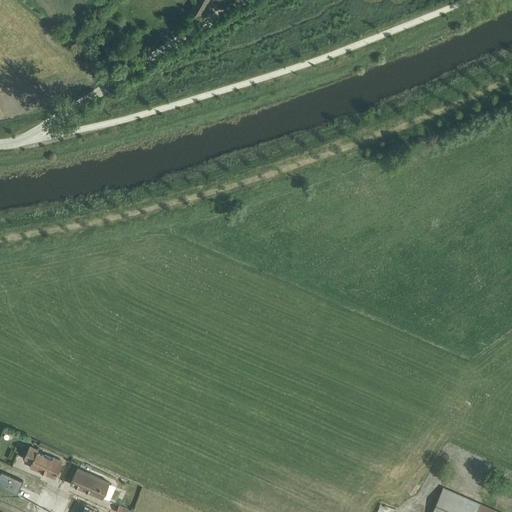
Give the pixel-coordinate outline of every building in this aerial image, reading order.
[(196,0),(193,9),(202,13),(206,5),(216,10),(220,0),(196,0)] [(30,445),(25,457),(32,461),(30,465),(55,477),(63,459),(53,455),(52,457),(37,450),(38,448),(30,445)] [(78,466),(70,482),(103,497),(103,496),(109,482),(110,480),(78,466)] [(109,482),(103,496),(110,498),(116,484),(109,482)] [(477,511),(481,503),(443,486),(431,511),(477,511)] [(500,511),(481,503),(477,511),(500,511)]
